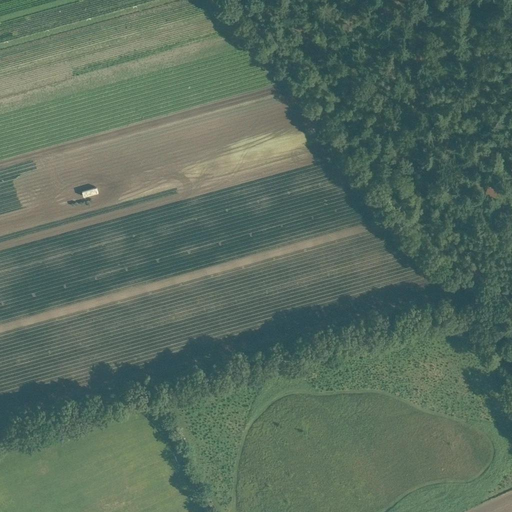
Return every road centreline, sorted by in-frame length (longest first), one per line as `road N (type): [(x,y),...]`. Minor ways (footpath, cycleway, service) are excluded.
road 1 (track): [(409,150),(270,0)]
road 2 (track): [(429,0),(409,150)]
road 3 (track): [(511,215),(499,196),(442,176),(409,150)]
